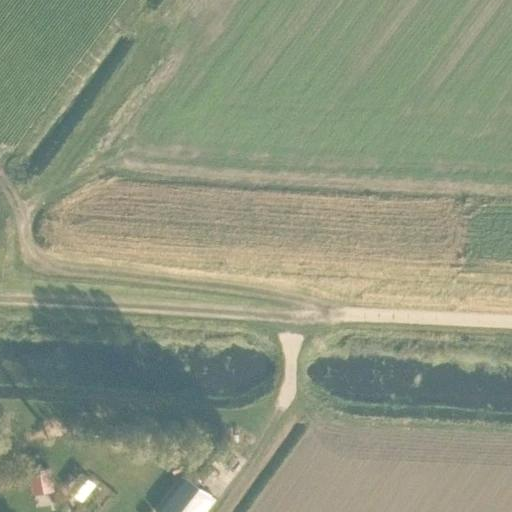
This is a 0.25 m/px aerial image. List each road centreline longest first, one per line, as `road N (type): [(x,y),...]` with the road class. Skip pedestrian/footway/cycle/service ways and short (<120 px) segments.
road 1 (track): [(280,409),(294,310),(511,320)]
road 2 (unclassified): [(212,511),(280,409)]
